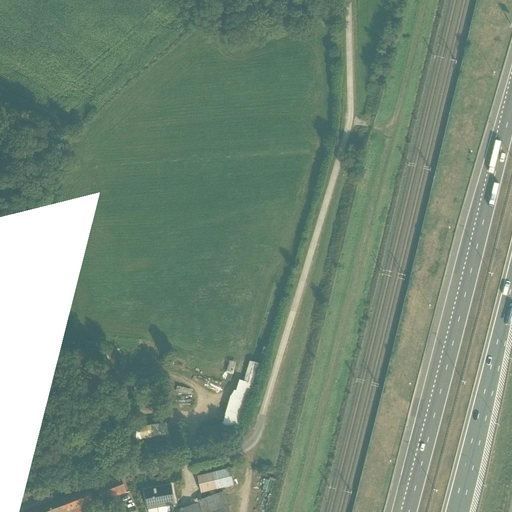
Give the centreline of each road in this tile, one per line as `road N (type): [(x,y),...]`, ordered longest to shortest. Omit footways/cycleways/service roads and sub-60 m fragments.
road 1 (unclassified): [(347,0),(348,131),(252,438),(0,511)]
road 2 (motorway): [(511,102),(409,511)]
road 3 (motorway): [(452,511),(511,283)]
